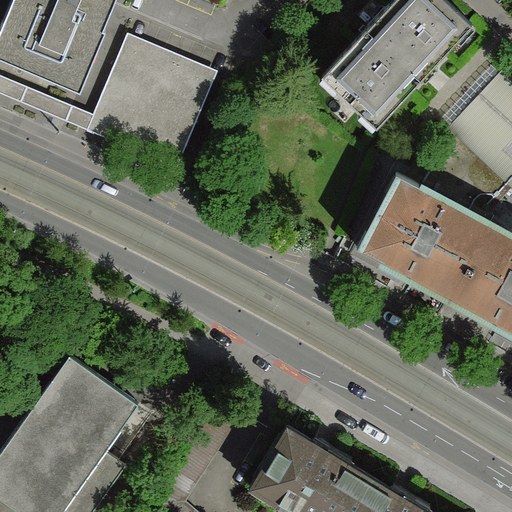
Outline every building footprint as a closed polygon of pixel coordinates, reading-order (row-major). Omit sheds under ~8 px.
[(0,51),(78,83),(113,2),(108,0),(15,0),(0,35),(0,51)] [(447,0),(392,0),(367,27),(422,78),(473,24),(447,0)] [(367,27),(324,74),(378,125),(422,78),(367,27)] [(128,32),(94,113),(87,130),(178,169),(220,70),(128,32)] [(511,63),(450,128),(511,185),(511,63)] [(0,93),(87,130),(94,113),(0,72),(0,93)] [(414,163),(403,173),(491,220),(499,205),(497,203),(511,187),(511,185),(450,128),(414,163)] [(451,294),(491,220),(403,173),(364,249),(451,294)] [(511,328),(511,231),(491,220),(451,294),(511,328)] [(0,511),(93,511),(129,456),(112,446),(144,394),(67,347),(0,453),(0,487),(1,488),(0,488),(0,511)] [(202,511),(187,499),(236,423),(209,408),(145,503),(154,511),(202,511)] [(315,434),(312,439),(289,425),(253,484),(300,511),(341,511),(365,471),(350,462),(353,457),(315,434)] [(391,486),(365,471),(341,511),(433,511),(428,509),(431,504),(394,482),(391,486)]
